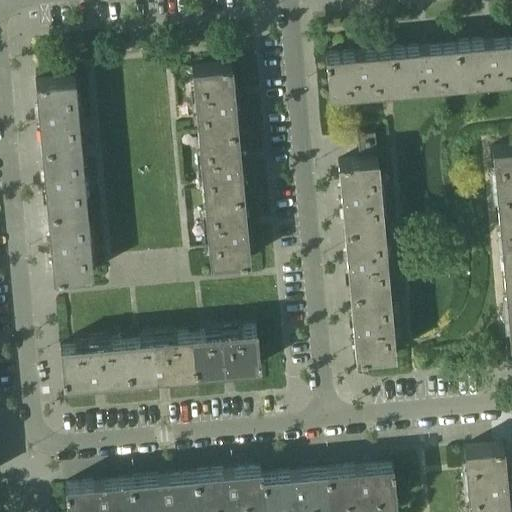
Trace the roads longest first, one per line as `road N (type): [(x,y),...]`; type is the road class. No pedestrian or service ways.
road 1 (residential): [(324,419),(48,445),(32,434),(0,69)]
road 2 (residential): [(324,419),(289,0)]
road 3 (residential): [(511,406),(324,419)]
